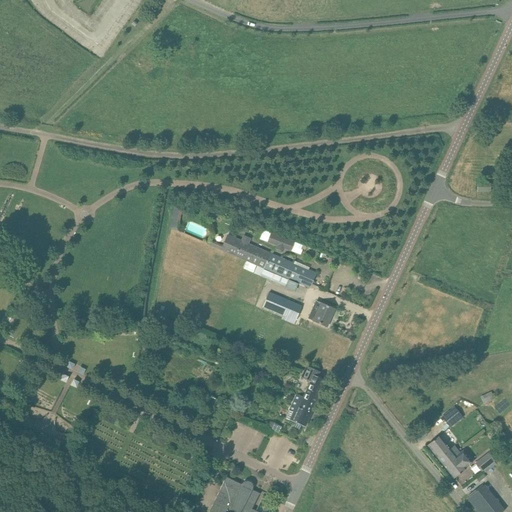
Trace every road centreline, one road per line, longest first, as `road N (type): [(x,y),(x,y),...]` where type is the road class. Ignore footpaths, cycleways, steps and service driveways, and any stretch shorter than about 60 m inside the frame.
road 1 (unclassified): [(467,127),(188,156),(0,125)]
road 2 (unclassified): [(354,375),(435,192)]
road 3 (track): [(172,0),(35,132)]
road 4 (unclassified): [(354,375),(468,511)]
road 5 (track): [(0,415),(140,511)]
road 6 (unclassified): [(288,511),(354,375)]
